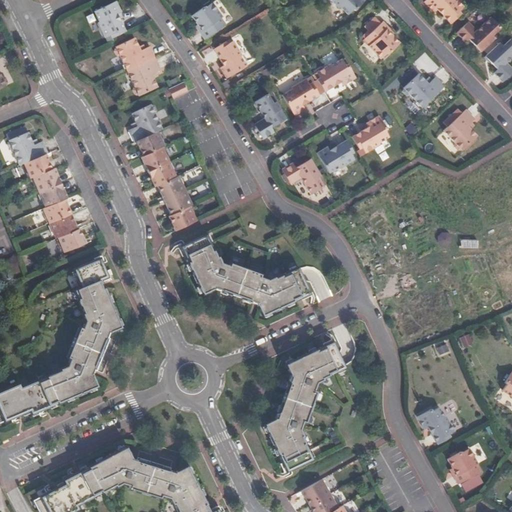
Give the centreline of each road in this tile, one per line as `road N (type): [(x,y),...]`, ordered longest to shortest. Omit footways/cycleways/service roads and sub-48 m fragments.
road 1 (residential): [(23,20),(130,222),(135,262),(177,356)]
road 2 (residential): [(363,305),(389,352),(395,415),(446,511)]
road 3 (residential): [(148,0),(252,161)]
road 4 (residential): [(252,161),(281,206),(329,235),(363,305)]
road 5 (residential): [(211,367),(329,312),(363,305)]
road 6 (residential): [(143,399),(117,399),(0,454)]
road 7 (residential): [(0,465),(9,477),(133,414)]
road 8 (residential): [(394,3),(495,107)]
road 9 (residential): [(199,401),(254,511)]
